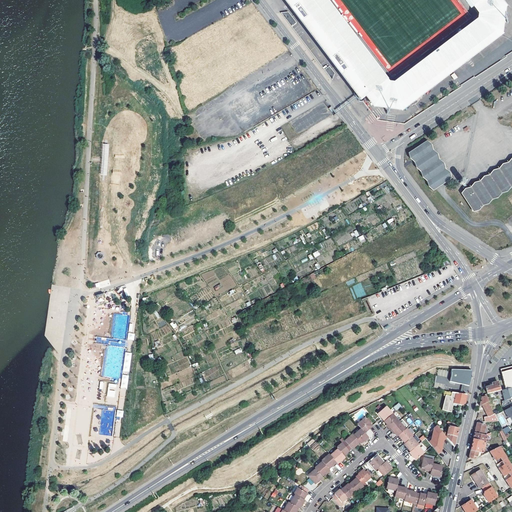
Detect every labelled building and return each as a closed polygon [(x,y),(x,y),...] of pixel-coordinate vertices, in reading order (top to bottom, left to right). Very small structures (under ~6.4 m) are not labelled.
[(298,4),(295,0),(287,0),(293,8),(298,4)] [(332,59),(343,73),(348,70),(366,93),(364,95),(373,108),(387,110),(401,112),(503,35),(505,17),(507,6),(502,0),(295,0),(298,4),(293,8),(303,21),(308,17),(337,55),(332,59)] [(281,13),(292,27),(297,23),(289,12),(281,13)] [(308,17),(303,21),(332,59),(337,55),(308,17)] [(331,66),(325,70),(333,81),(336,74),(331,66)] [(348,70),(343,73),(357,91),(361,97),(364,95),(366,93),(348,70)] [(365,97),(364,95),(361,97),(357,91),(356,92),(355,93),(355,94),(355,95),(355,96),(356,97),(356,98),(360,102),(361,103),(362,103),(363,103),(364,102),(365,102),(365,101),(366,101),(366,100),(366,98),(365,98),(365,97)] [(349,130),(319,145),(322,152),(340,143),(347,157),(360,151),(349,130)] [(412,158),(430,187),(437,182),(449,175),(430,146),(412,158)] [(317,150),(303,158),(310,171),(324,163),(317,150)] [(511,160),(465,191),(477,210),(511,187),(511,160)] [(288,167),(291,174),(282,178),(279,171),(272,174),(279,189),(296,181),(299,188),(308,183),(298,162),(288,167)] [(395,226),(400,238),(422,229),(417,217),(395,226)] [(118,409),(124,410),(131,353),(125,352),(118,409)] [(175,366),(177,366),(179,370),(189,367),(185,352),(178,354),(179,359),(173,361),(175,366)] [(236,374),(252,369),(246,352),(239,354),(242,365),(237,367),(237,368),(230,371),(228,365),(223,367),(226,376),(235,372),(236,374)] [(511,366),(508,367),(500,369),(505,389),(511,387),(511,366)] [(465,370),(452,369),(452,375),(453,376),(452,378),(451,378),(450,382),(462,385),(463,385),(464,385),(469,386),(470,380),(471,379),(471,376),(472,372),(472,370),(465,370)] [(493,386),(491,386),(486,388),(487,393),(500,391),(498,382),(492,384),(493,386)] [(114,398),(115,390),(116,384),(108,383),(107,397),(114,398)] [(511,387),(505,389),(502,390),(505,400),(503,401),(505,407),(511,401),(511,398),(511,397),(511,387)] [(460,394),(452,392),(451,396),(446,395),(442,410),(451,412),(453,403),(463,406),(463,404),(465,404),(466,399),(467,395),(463,394),(460,394)] [(487,402),(488,402),(485,395),(482,396),(479,406),(482,405),(488,417),(490,416),(490,418),(485,418),(485,421),(498,421),(494,413),(493,414),(487,402)] [(379,417),(384,422),(391,415),(392,415),(385,407),(377,414),(379,417)] [(502,412),(497,414),(501,426),(506,424),(502,412)] [(389,430),(398,422),(391,415),(384,422),(387,426),(386,427),(389,430)] [(364,418),(357,425),(361,429),(364,433),(372,426),(364,418)] [(404,430),(398,422),(389,430),(391,433),(393,432),(397,437),(397,436),(404,430)] [(449,426),(446,423),(444,425),(447,428),(449,428),(447,437),(447,438),(455,447),(457,435),(459,429),(452,427),(449,426)] [(475,432),(483,434),(485,425),(477,423),(475,428),(475,432)] [(443,433),(438,427),(435,430),(431,441),(429,443),(432,446),(435,450),(437,453),(438,454),(441,452),(439,449),(442,446),(440,443),(447,438),(447,437),(444,434),(443,433)] [(353,435),(360,443),(361,444),(365,440),(366,441),(369,438),(364,433),(361,429),(353,435)] [(405,429),(404,430),(397,436),(402,441),(404,443),(411,437),(412,437),(405,429)] [(502,429),(499,430),(504,441),(502,442),(503,444),(508,442),(502,429)] [(486,434),(483,434),(475,432),(474,433),(473,438),(485,442),(487,436),(490,435),(489,433),(486,434)] [(345,441),(351,448),(352,450),(354,448),(360,443),(353,435),(352,434),(345,441)] [(406,450),(409,453),(417,446),(418,445),(411,437),(404,443),(403,444),(407,449),(406,450)] [(470,450),(478,452),(482,453),(485,442),(473,438),(471,448),(470,450)] [(351,448),(345,441),(342,444),(341,442),(336,447),(337,449),(344,456),(349,451),(349,450),(351,448)] [(417,446),(409,453),(413,457),(415,460),(423,453),(417,446)] [(499,446),(489,451),(493,457),(494,457),(496,460),(494,461),(497,465),(496,465),(499,468),(500,467),(502,471),(501,472),(504,476),(503,477),(506,480),(507,479),(509,482),(508,484),(511,488),(511,487),(511,467),(506,458),(507,458),(499,446)] [(337,449),(330,455),(336,462),(337,464),(344,457),(344,456),(337,449)] [(478,452),(470,450),(468,458),(470,459),(471,459),(471,460),(477,457),(478,452)] [(321,460),(322,461),(328,469),(336,462),(330,455),(329,454),(321,460)] [(368,463),(375,471),(377,469),(383,464),(380,460),(377,456),(368,463)] [(426,472),(430,472),(432,464),(432,461),(422,459),(420,469),(425,471),(427,471),(426,472)] [(327,473),(330,471),(328,469),(322,461),(314,468),(315,469),(322,476),(326,472),(327,473)] [(386,461),(383,464),(377,469),(384,476),(391,470),(388,465),(388,464),(386,461)] [(432,464),(430,472),(429,475),(440,477),(442,467),(432,464)] [(322,476),(315,469),(308,476),(315,483),(322,477),(322,476)] [(365,483),(370,478),(368,476),(363,470),(357,475),(358,475),(355,478),(361,485),(364,482),(365,483)] [(488,483),(480,470),(472,475),(475,479),(474,479),(480,489),(482,487),(488,483)] [(348,485),(355,492),(356,493),(363,487),(361,485),(355,478),(352,480),(353,481),(348,485)] [(397,486),(398,481),(395,480),(388,479),(385,491),(389,492),(389,491),(395,492),(397,486)] [(488,483),(482,487),(484,491),(484,495),(489,503),(497,497),(488,483)] [(348,484),(340,491),(347,498),(347,499),(355,492),(348,485),(348,484)] [(297,488),(294,493),(295,494),(303,499),(306,495),(306,494),(306,493),(308,490),(300,485),(298,489),(297,488)] [(397,486),(395,492),(394,498),(404,500),(406,491),(406,489),(400,488),(400,486),(397,486)] [(335,495),(332,498),(338,505),(341,502),(342,503),(347,498),(340,491),(339,490),(334,494),(335,495)] [(406,491),(404,500),(403,502),(413,504),(415,494),(416,494),(411,492),(406,491)] [(290,503),(298,508),(299,508),(305,500),(303,499),(295,494),(290,503)] [(415,494),(413,504),(412,507),(414,507),(415,504),(417,504),(416,508),(423,510),(424,506),(424,504),(426,496),(419,494),(419,495),(415,494)] [(426,496),(424,504),(434,506),(436,496),(432,495),(427,494),(426,496)] [(471,500),(461,506),(465,511),(474,511),(478,510),(471,500)] [(289,502),(283,510),(286,511),(295,511),(298,508),(290,503),(289,502)]
